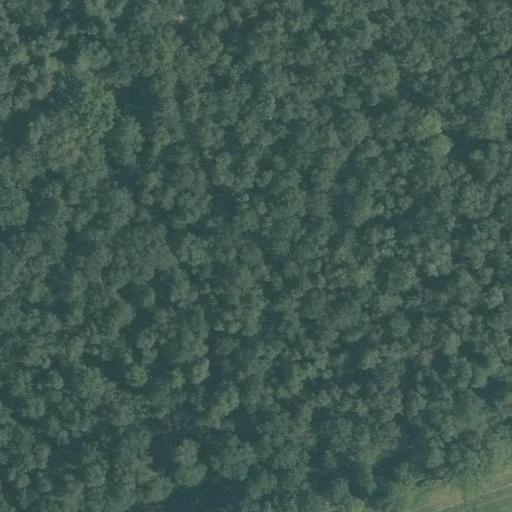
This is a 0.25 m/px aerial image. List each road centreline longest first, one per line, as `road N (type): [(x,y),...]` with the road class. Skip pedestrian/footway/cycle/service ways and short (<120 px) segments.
road 1 (track): [(183,511),(511,394)]
road 2 (track): [(0,223),(179,0)]
